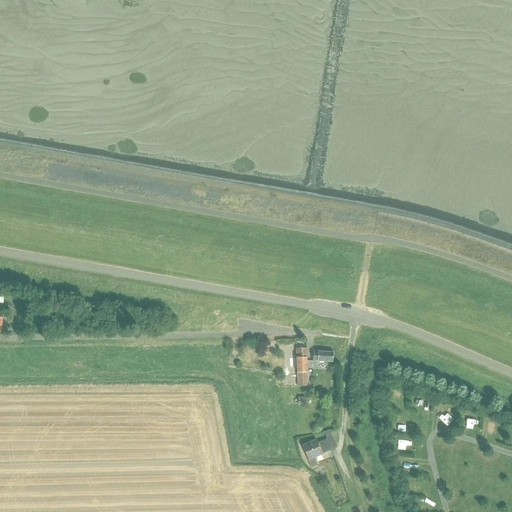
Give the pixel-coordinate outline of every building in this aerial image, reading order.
[(306,348),(296,349),(296,357),(296,366),(298,386),(307,386),(307,372),(306,348)] [(332,363),(333,352),(313,351),(312,361),(332,363)] [(442,414),(438,406),(429,411),(433,418),(442,414)] [(316,440),(302,446),(308,460),(311,467),(317,465),(314,458),(322,454),(331,450),(337,447),(330,430),(324,433),(327,439),(317,443),(316,440)] [(401,440),(401,449),(409,448),(409,440),(401,440)]
